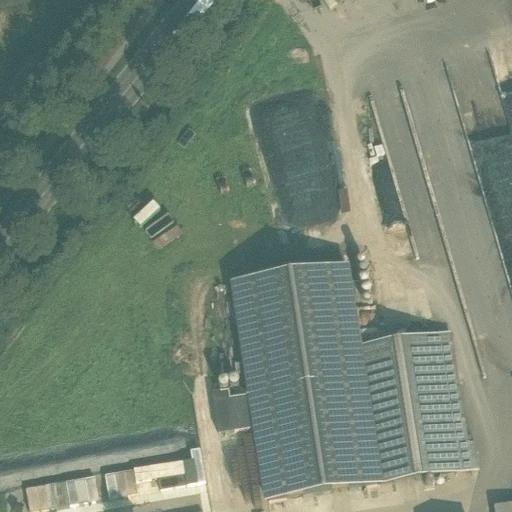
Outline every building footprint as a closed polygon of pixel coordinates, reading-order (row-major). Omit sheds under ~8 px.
[(352,0),(357,12),(384,0),(352,0)] [(375,95),(374,105),(382,106),(381,130),(407,131),(407,117),(391,116),(391,95),(375,95)] [(234,286),(251,398),(256,432),(268,506),(377,489),(356,351),(344,270),(234,286)] [(389,330),(366,333),(367,343),(390,340),(389,330)] [(460,407),(449,336),(437,338),(454,448),(466,446),(463,430),(460,407)] [(356,351),(377,489),(478,473),(473,445),(466,446),(454,448),(437,338),(356,351)] [(217,396),(241,391),(239,380),(215,384),(217,396)] [(218,438),(256,432),(251,398),(213,404),(218,438)] [(460,407),(463,430),(473,428),(469,406),(460,407)]
